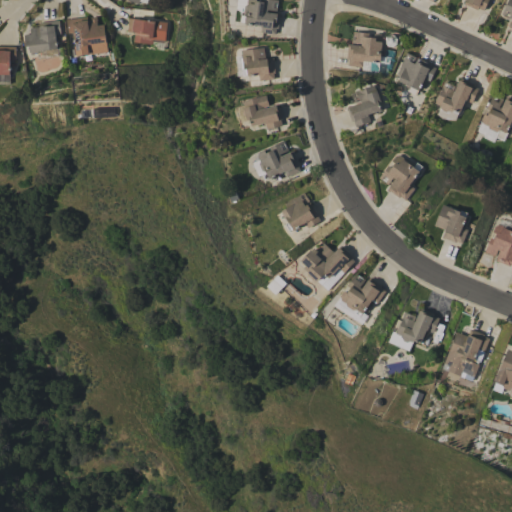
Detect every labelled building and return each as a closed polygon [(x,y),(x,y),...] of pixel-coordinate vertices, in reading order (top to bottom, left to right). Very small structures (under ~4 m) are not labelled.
[(262,0),(277,0),(276,11),(267,9),(267,12),(279,14),(277,28),(275,28),(274,34),(260,32),(261,26),(245,24),(245,22),(234,20),(236,0),(256,0),(262,1),(262,0)] [(487,0),(483,10),(477,7),(476,9),(464,4),(465,0),(487,0)] [(508,0),(511,0),(511,27),(508,26),(511,18),(511,14),(510,18),(508,17),(510,13),(505,11),(503,15),(501,14),(508,0)] [(66,19),(87,17),(87,20),(96,19),(97,25),(104,24),(105,36),(101,36),(102,43),(75,46),(73,32),(67,33),(66,19)] [(128,18),(166,22),(163,50),(151,49),(152,44),(133,42),(134,32),(127,31),(128,18)] [(38,23),(58,20),(60,34),(55,34),(57,49),(30,53),(29,46),(26,46),(24,35),(30,34),(29,27),(38,26),(38,23)] [(353,31),(368,33),(368,37),(374,37),(374,34),(381,34),(383,37),(382,43),(384,46),(383,53),(380,55),(379,62),(362,60),(361,67),(347,65),(348,59),(346,59),(347,44),(360,46),(361,43),(351,42),(351,39),(357,40),(358,35),(353,34),(353,31)] [(0,46),(14,46),(14,60),(10,60),(9,74),(0,73),(0,46)] [(240,50),(263,47),(265,59),(272,58),(274,73),(272,73),(273,79),(259,81),(258,74),(247,76),(247,75),(243,75),(241,58),(240,50)] [(396,74),(406,52),(416,57),(413,63),(414,64),(417,58),(430,64),(430,65),(435,68),(429,81),(423,78),(418,90),(417,89),(415,94),(407,90),(409,86),(397,81),(400,75),(396,74)] [(434,103),(444,81),(456,86),(460,78),(474,84),(473,86),(477,88),(471,102),(464,99),(459,112),(453,110),(452,111),(450,111),(447,110),(445,111),(441,110),(439,105),(434,103)] [(351,92),(373,85),(375,90),(376,90),(381,103),(378,104),(380,110),(367,114),(369,121),(355,126),(353,120),(350,121),(346,108),(364,102),(363,100),(354,103),(351,92)] [(511,118),(506,132),(499,129),(497,133),(486,127),(487,125),(481,123),(480,120),(483,114),(481,113),(484,106),(487,107),(493,94),(503,99),(501,102),(503,103),(506,96),(511,98),(511,118)] [(242,101),(265,95),(268,105),(263,107),(263,109),(278,105),(282,119),(279,119),(281,125),(266,129),(264,122),(251,126),(249,120),(248,120),(246,118),(245,116),(243,115),(241,111),(244,107),(242,101)] [(292,151),(299,164),(297,165),(299,170),(286,177),(283,172),(269,179),(268,177),(264,179),(262,174),(266,172),(261,170),(258,163),(260,159),(255,161),(253,158),(257,156),(257,152),(264,149),(265,153),(271,150),(270,147),(283,140),(285,143),(280,145),(282,150),(287,148),(289,152),(292,151)] [(413,188),(405,200),(400,196),(399,198),(387,189),(389,186),(395,179),(392,177),(387,184),(385,182),(388,178),(384,175),(381,179),(379,178),(388,166),(391,168),(394,164),(391,161),(397,154),(413,167),(416,164),(420,167),(418,170),(419,171),(409,185),(413,188)] [(284,204),(303,192),(308,199),(302,203),(304,206),(310,202),(318,215),(316,215),(319,220),(307,228),(304,223),(293,230),(293,229),(289,231),(284,224),(288,221),(281,211),(286,208),(284,204)] [(442,204),(459,211),(460,210),(466,213),(461,227),(467,229),(461,243),(456,241),(455,242),(442,237),(446,226),(445,225),(443,229),(441,228),(443,223),(438,221),(436,226),(434,226),(442,204)] [(484,252),(491,237),(495,239),(497,234),(492,232),(495,226),(499,225),(503,227),(506,226),(511,228),(511,265),(510,264),(509,266),(495,261),(496,257),(497,258),(500,250),(497,249),(495,256),(484,252)] [(299,263),(310,251),(311,252),(314,248),(317,251),(324,244),(334,253),(340,245),(351,255),(349,257),(354,261),(327,290),(314,277),(311,278),(307,275),(307,273),(303,269),(304,268),(299,263)] [(369,278),(381,286),(380,288),(384,291),(377,303),(371,299),(362,313),(361,312),(359,315),(354,313),(357,309),(352,310),(346,306),(345,302),(343,302),(340,300),(340,296),(343,291),(347,293),(350,288),(347,286),(356,273),(358,274),(355,279),(359,282),(362,278),(365,279),(359,287),(361,288),(369,278)] [(395,334),(404,312),(415,316),(413,321),(414,322),(420,308),(434,314),(433,316),(438,318),(432,332),(426,329),(420,343),(415,341),(411,342),(409,340),(406,341),(402,340),(401,336),(395,334)] [(444,363),(456,332),(467,336),(470,329),(484,334),(483,336),(488,338),(479,361),(474,360),(473,363),(478,365),(473,376),(461,371),(459,375),(447,371),(450,365),(444,363)] [(511,350),(511,388),(510,388),(506,390),(503,388),(502,385),(494,381),(507,349),(511,350)] [(408,401),(413,390),(422,394),(416,409),(408,405),(408,401)]
